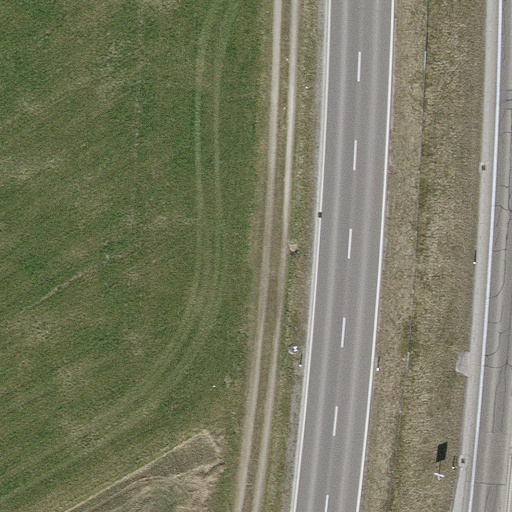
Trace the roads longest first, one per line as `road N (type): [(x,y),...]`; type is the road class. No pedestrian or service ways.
road 1 (track): [(296,0),(256,511)]
road 2 (primary): [(326,511),(355,179),(360,0)]
road 3 (trunk): [(511,244),(489,511)]
